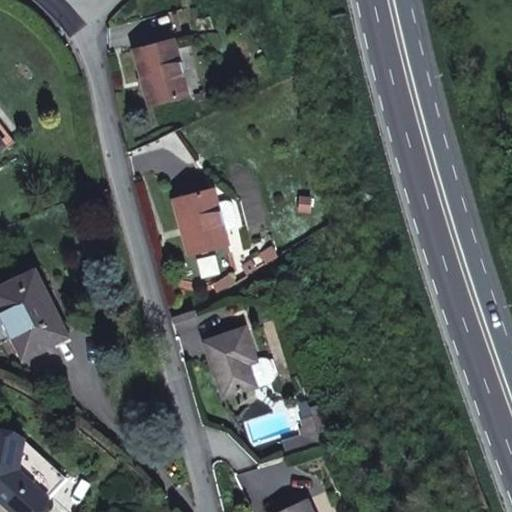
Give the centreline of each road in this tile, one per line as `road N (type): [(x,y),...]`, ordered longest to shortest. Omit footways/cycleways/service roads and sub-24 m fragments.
road 1 (residential): [(212,511),(89,45),(72,25)]
road 2 (trunk): [(374,0),(455,296),(511,446)]
road 3 (trunk): [(511,349),(433,108),(408,0)]
